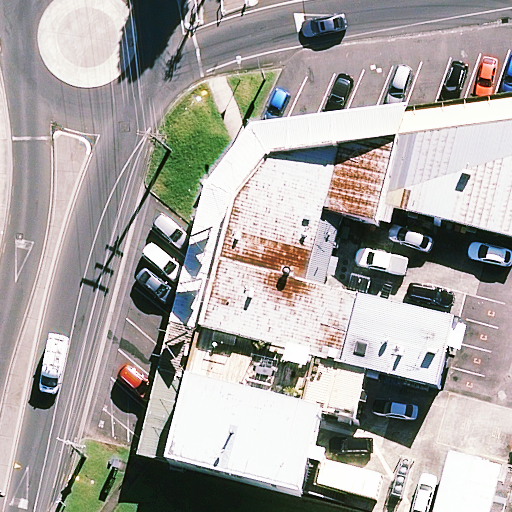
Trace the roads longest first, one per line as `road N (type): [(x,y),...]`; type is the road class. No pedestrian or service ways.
road 1 (secondary): [(136,91),(54,322),(16,511)]
road 2 (secondary): [(0,351),(13,303),(30,140),(28,82)]
road 3 (tertiary): [(336,0),(313,17),(154,62)]
road 4 (secondary): [(28,82),(68,109),(116,105),(136,91)]
